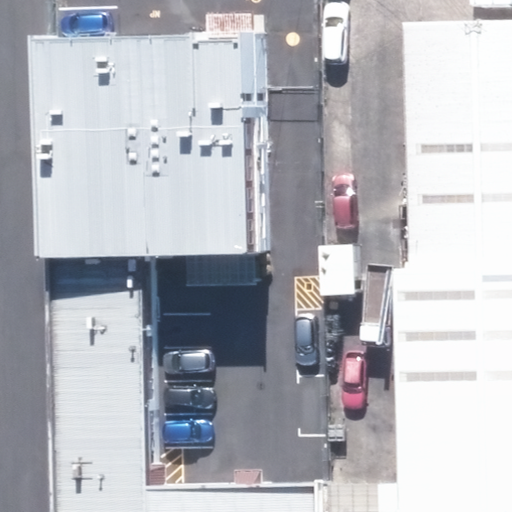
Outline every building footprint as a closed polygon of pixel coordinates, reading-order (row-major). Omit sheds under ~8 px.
[(271,283),(266,25),(57,29),(62,266),(63,288),(168,285),(271,283)] [(405,511),(511,511),(511,43),(400,44),(406,501),(405,511)] [(67,511),(327,511),(327,486),(171,488),(168,285),(63,288),(67,511)] [(399,352),(332,353),(334,434),(401,433),(399,352)] [(327,511),(405,511),(406,501),(327,502),(327,511)]
